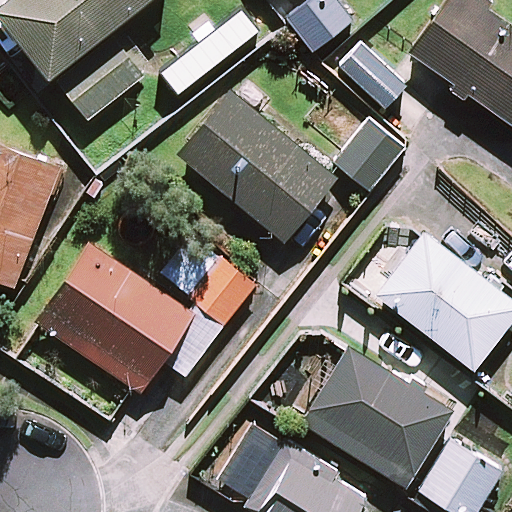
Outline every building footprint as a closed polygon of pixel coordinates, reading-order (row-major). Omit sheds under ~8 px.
[(0,18),(46,76),(139,0),(1,0),(0,1),(0,18)] [(350,17),(336,0),(316,0),(289,23),(311,50),(350,17)] [(511,24),(479,0),(443,0),(408,47),(511,125),(511,24)] [(148,69),(118,30),(56,79),(86,118),(148,69)] [(403,84),(359,43),(338,65),(382,106),(403,84)] [(334,176),(227,89),(175,152),(283,239),(334,176)] [(402,144),(369,119),(336,164),(369,189),(402,144)] [(57,169),(0,146),(0,279),(10,283),(57,169)] [(511,312),(511,301),(411,225),(365,286),(471,367),(511,312)] [(248,281),(189,234),(161,271),(220,317),(248,281)] [(190,312),(86,243),(34,321),(139,390),(160,359),(184,375),(215,328),(190,312)] [(448,406),(346,344),(334,363),(323,356),(308,379),(320,387),(299,420),(400,483),(448,406)] [(306,376),(281,361),(256,399),(281,415),(306,376)] [(347,511),(363,486),(251,420),(212,485),(257,511),(347,511)] [(473,511),(499,468),(449,438),(419,490),(456,511),(473,511)]
